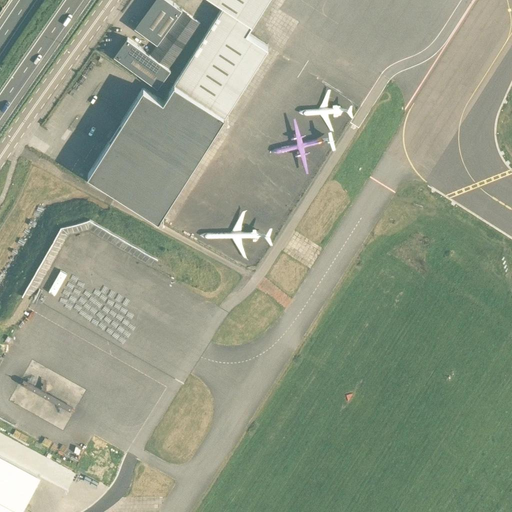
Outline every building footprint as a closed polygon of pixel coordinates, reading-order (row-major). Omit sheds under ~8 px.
[(169,68),(202,23),(170,0),(156,0),(136,28),(160,44),(153,55),(129,38),(115,57),(160,88),(173,70),(169,68)] [(248,34),(269,0),(214,0),(224,6),(219,16),(248,34)] [(176,84),(227,116),(270,47),(248,34),(219,16),(176,84)] [(88,176),(100,183),(162,221),(227,116),(176,84),(165,102),(145,89),(88,176)] [(0,511),(22,511),(41,477),(0,454),(0,511)]
